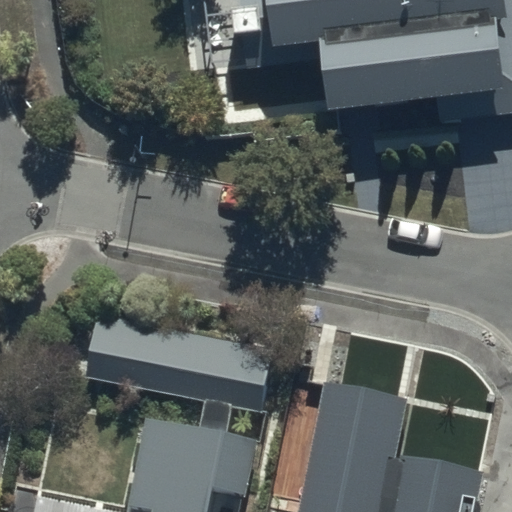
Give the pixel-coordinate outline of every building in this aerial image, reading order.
[(153,0),(117,0),(124,76),(160,72),(153,0)] [(328,72),(336,141),(444,130),(445,138),(511,131),(511,0),(293,0),(275,2),(275,0),(240,0),(245,36),(237,37),(240,64),(247,63),(249,83),(292,78),(292,76),(328,72)] [(274,364),(101,329),(88,389),(262,424),(274,364)] [(412,415),(324,398),(302,511),(480,511),(485,487),(406,472),(405,476),(401,475),(412,415)] [(218,511),(220,507),(245,511),(249,511),(260,452),(148,432),(133,511),(218,511)]
